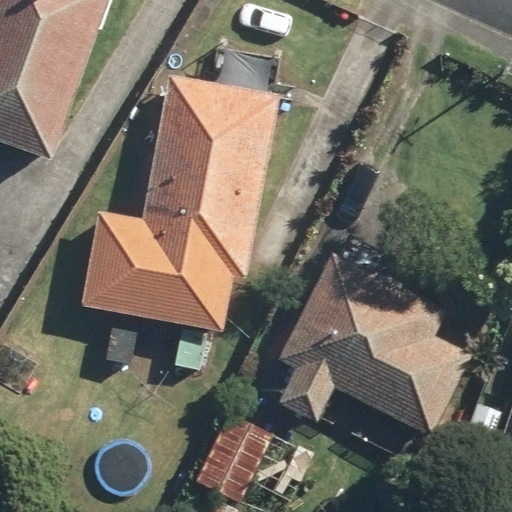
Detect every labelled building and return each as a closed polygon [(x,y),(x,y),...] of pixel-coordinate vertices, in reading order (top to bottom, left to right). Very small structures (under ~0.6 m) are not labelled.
[(0,0),(0,139),(56,158),(110,0),(0,0)] [(141,258),(248,275),(277,96),(169,79),(141,258)] [(449,310),(336,255),(284,360),(297,366),(280,400),(317,418),(334,384),(437,434),(474,357),(435,338),(449,310)] [(511,390),(494,453),(511,457),(511,390)] [(194,475),(242,499),(275,435),(227,410),(194,475)]
